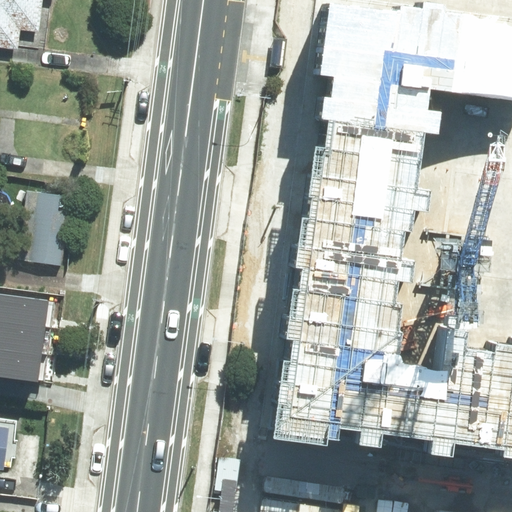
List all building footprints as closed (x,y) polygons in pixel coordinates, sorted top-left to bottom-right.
[(39,32),(43,0),(0,0),(0,46),(18,48),(20,29),(39,32)] [(432,3),(430,27),(483,31),(485,7),(432,3)] [(418,15),(359,9),(348,115),(408,121),(418,15)] [(352,261),(411,268),(416,228),(431,230),(434,207),(418,205),(421,179),(416,178),(418,163),(342,154),(340,175),(362,177),(352,261)] [(70,197),(27,191),(18,259),(61,265),(70,197)] [(0,321),(45,328),(49,301),(0,294),(0,321)] [(429,312),(354,306),(353,329),(369,330),(364,408),(343,406),(338,445),(356,447),(349,511),(411,511),(418,452),(382,448),(386,415),(426,418),(432,328),(428,328),(429,312)] [(45,328),(0,321),(0,349),(42,355),(45,328)] [(42,355),(0,349),(0,377),(38,382),(42,355)] [(0,427),(0,470),(3,471),(9,428),(0,427)]
